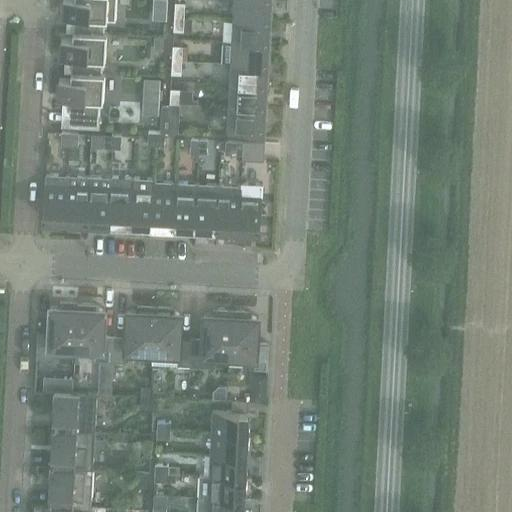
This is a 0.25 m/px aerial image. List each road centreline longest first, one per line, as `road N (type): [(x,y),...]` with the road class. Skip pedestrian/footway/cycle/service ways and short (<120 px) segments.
road 1 (residential): [(21,265),(292,279),(307,0)]
road 2 (tertiary): [(386,511),(412,0)]
road 3 (residential): [(21,265),(35,3)]
road 4 (residential): [(9,511),(21,265)]
